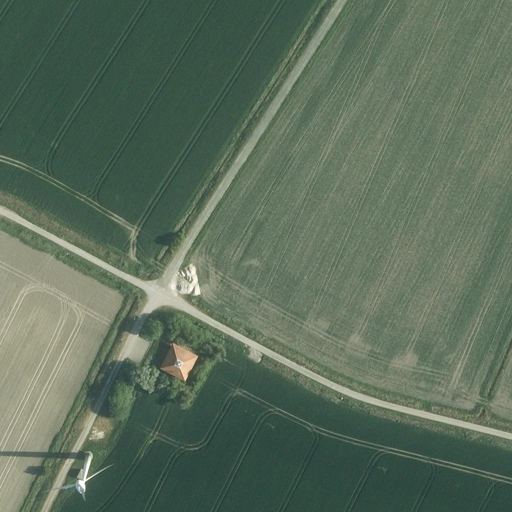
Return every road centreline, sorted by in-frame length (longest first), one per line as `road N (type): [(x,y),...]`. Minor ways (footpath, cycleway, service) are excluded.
road 1 (unclassified): [(511,436),(343,390),(0,209)]
road 2 (track): [(159,294),(343,0)]
road 3 (track): [(159,294),(46,511)]
